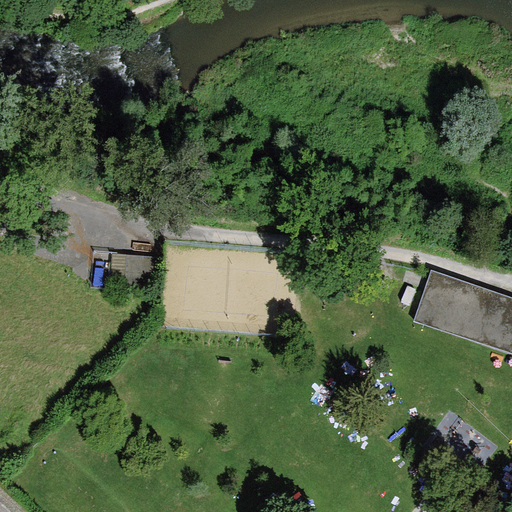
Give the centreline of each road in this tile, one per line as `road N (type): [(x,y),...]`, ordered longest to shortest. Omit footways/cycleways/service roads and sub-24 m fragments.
road 1 (track): [(0,195),(73,206),(111,225),(348,248)]
road 2 (track): [(0,2),(90,22),(167,0)]
